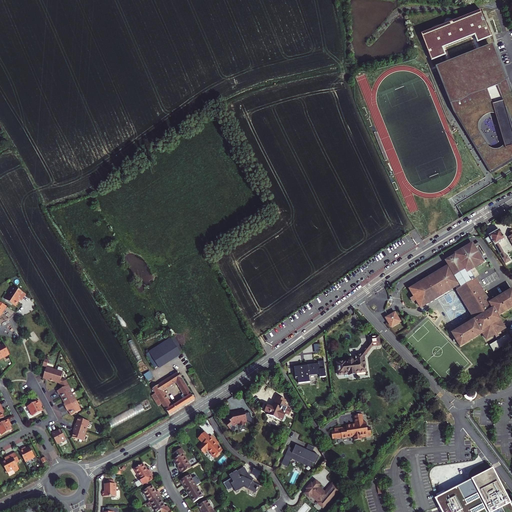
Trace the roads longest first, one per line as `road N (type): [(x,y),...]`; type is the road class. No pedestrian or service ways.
road 1 (secondary): [(511,198),(203,404)]
road 2 (residential): [(203,404),(229,447),(271,472),(283,492),(274,505)]
road 3 (track): [(375,35),(403,8),(498,9)]
